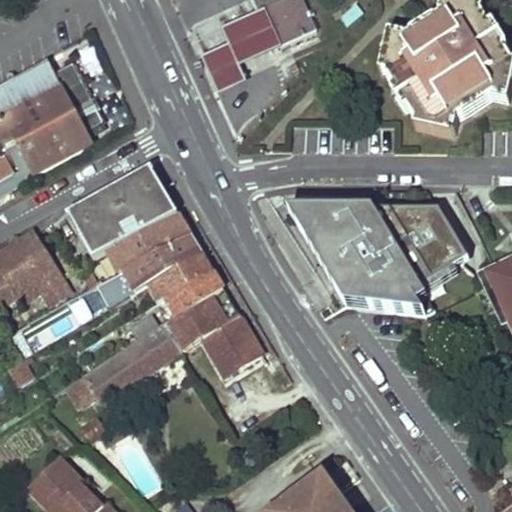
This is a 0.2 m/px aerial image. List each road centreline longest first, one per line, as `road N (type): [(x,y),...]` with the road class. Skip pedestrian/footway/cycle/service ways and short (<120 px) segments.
road 1 (secondary): [(214,182),(284,308),(426,511)]
road 2 (residential): [(214,182),(299,165),(511,166)]
road 3 (residential): [(190,129),(0,228)]
road 4 (secondary): [(130,0),(190,129)]
